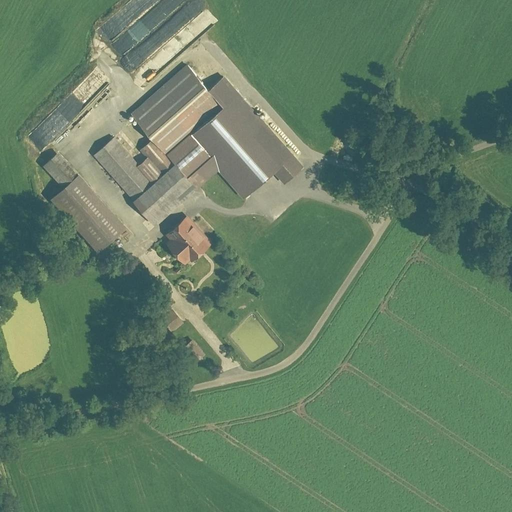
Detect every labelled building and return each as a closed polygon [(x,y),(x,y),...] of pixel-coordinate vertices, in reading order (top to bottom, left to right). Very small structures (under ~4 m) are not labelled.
[(180,14),(140,37),(146,47),(135,53),(137,57),(140,55),(141,57),(132,62),(133,64),(157,50),(154,44),(183,27),(188,37),(215,22),(205,5),(191,14),(187,7),(178,12),(180,14)] [(81,110),(109,84),(105,79),(108,76),(96,64),(81,78),(84,81),(64,99),(74,109),(77,106),(81,110)] [(185,66),(130,114),(152,139),(146,144),(165,165),(160,170),(146,155),(137,163),(114,137),(93,156),(153,224),(173,206),(171,203),(181,195),(192,207),(224,179),(209,161),(214,157),(192,132),(221,107),(185,66)] [(38,135),(42,137),(44,132),(35,127),(30,135),(36,139),(38,135)] [(124,227),(86,184),(55,150),(40,163),(62,188),(49,200),(96,252),(124,227)] [(250,164),(227,184),(241,200),(263,180),(250,164)] [(186,215),(161,240),(186,265),(211,239),(186,215)] [(172,330),(183,319),(163,299),(152,311),(172,330)] [(191,361),(203,354),(193,336),(180,344),(191,361)]
